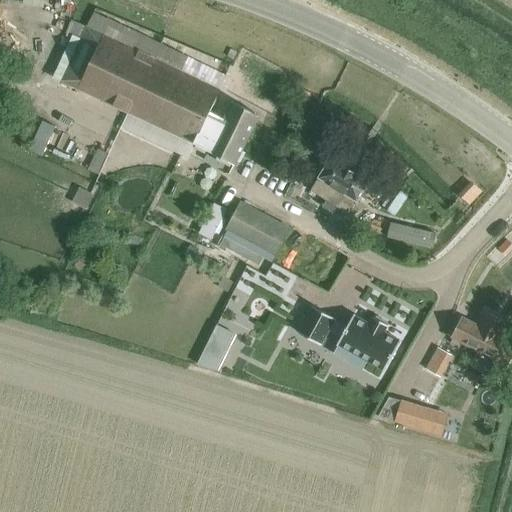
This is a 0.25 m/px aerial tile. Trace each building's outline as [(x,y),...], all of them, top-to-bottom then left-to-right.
[(210,112),(220,91),(77,22),(71,36),(81,40),(60,82),(128,115),(122,127),(189,160),(196,145),(209,151),(204,162),(216,168),(221,159),(236,166),(261,115),(234,102),(226,119),(210,112)] [(111,155),(98,149),(88,171),(100,177),(111,155)] [(327,202),(323,208),(333,214),(337,208),(350,216),(371,182),(332,158),(311,192),(327,202)] [(471,182),(459,195),(470,205),(481,192),(471,182)] [(88,210),(94,195),(80,188),(73,204),(88,210)] [(289,188),(285,196),(290,199),(294,190),(289,188)] [(214,202),(199,232),(212,239),(227,208),(214,202)] [(221,243),(231,248),(234,242),(273,263),(274,262),(273,261),(290,229),(242,203),(221,243)] [(390,222),(386,237),(433,249),(437,234),(390,222)] [(273,261),(274,262),(276,258),(298,270),(304,258),(312,242),(290,229),(273,261)] [(511,244),(506,239),(498,249),(506,256),(511,249),(511,244)] [(321,280),(331,286),(346,261),(336,254),(321,280)] [(335,322),(336,320),(312,306),(297,333),(322,346),(330,331),(341,337),(337,345),(384,372),(401,342),(354,315),(347,328),(335,322)] [(480,327),(463,318),(453,340),(506,366),(511,354),(511,343),(499,337),(507,321),(488,312),(480,327)] [(217,326),(197,365),(218,372),(236,335),(217,326)] [(437,348),(426,370),(441,378),(452,356),(437,348)] [(391,394),(380,415),(443,433),(449,412),(391,394)]
